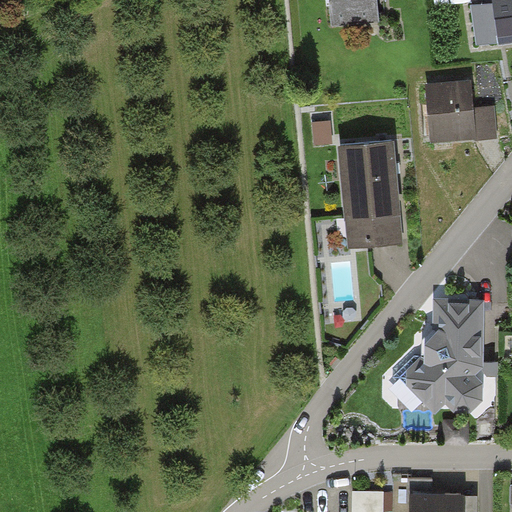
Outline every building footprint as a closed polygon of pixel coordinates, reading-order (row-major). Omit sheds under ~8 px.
[(380,17),(378,0),(322,0),(325,22),(380,17)] [(511,31),(511,0),(487,0),(491,34),(511,31)] [(473,107),(471,83),(426,87),(430,142),(497,137),(495,105),(473,107)] [(332,142),(331,118),(317,119),(318,143),(332,142)] [(400,242),(393,141),(345,144),(353,246),(400,242)] [(482,367),(480,300),(435,301),(435,330),(421,342),(421,360),(403,377),(434,410),(446,399),(462,416),(490,390),(475,373),(482,367)] [(465,428),(446,427),(446,441),(465,442),(465,428)] [(354,487),(354,511),(387,511),(388,487),(354,487)] [(473,511),(473,497),(409,497),(409,511),(473,511)]
